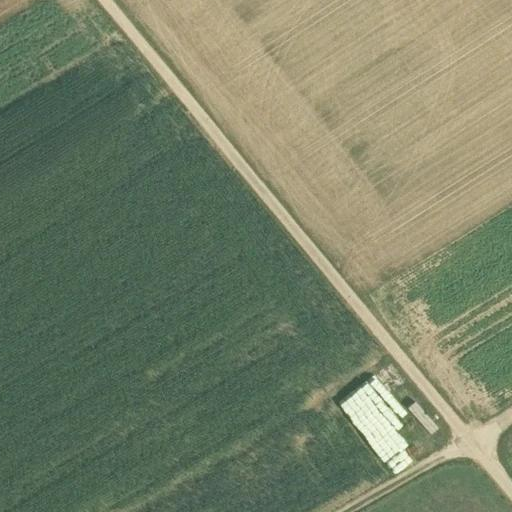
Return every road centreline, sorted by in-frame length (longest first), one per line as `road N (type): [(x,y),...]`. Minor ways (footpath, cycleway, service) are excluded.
road 1 (track): [(511,417),(470,442),(105,0)]
road 2 (track): [(351,511),(470,442),(511,492)]
